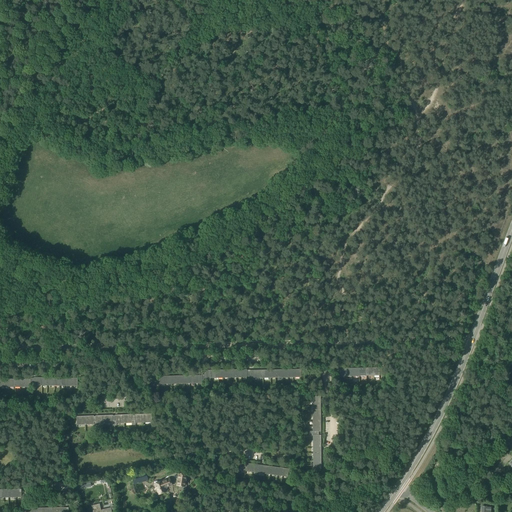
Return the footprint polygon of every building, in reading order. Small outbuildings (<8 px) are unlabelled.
[(344,369),(339,369),(339,377),(344,377),(344,376),(379,375),(379,368),(344,368),(344,369)] [(202,375),(152,376),(152,384),(202,383),(202,380),(206,380),(206,378),(246,377),(246,376),(250,376),(250,378),(301,377),(300,369),(250,370),(246,370),(246,369),(206,370),(206,372),(202,372),(202,375)] [(0,386),(30,387),(30,385),(34,385),(77,386),(77,378),(34,378),(30,378),(30,380),(0,379),(0,386)] [(313,431),(309,431),(309,435),(313,435),(313,471),(321,471),(320,435),(318,435),(318,431),(320,431),(320,396),(313,396),(313,431)] [(93,416),(77,416),(77,424),(93,424),(93,426),(96,426),(96,424),(112,423),(112,425),(116,425),(116,423),(132,423),(132,425),(135,425),(135,422),(151,422),(151,414),(134,415),(132,415),(115,415),(115,416),(112,416),(112,415),(96,416),(93,417),(93,416)] [(64,448),(57,451),(59,456),(70,452),(68,447),(64,449),(64,448)] [(241,463),(240,470),(287,476),(288,469),(241,463)] [(178,473),(176,486),(186,487),(188,474),(178,473)] [(164,478),(154,482),(158,494),(160,493),(162,493),(164,493),(165,491),(166,491),(165,489),(173,486),(170,478),(169,478),(168,476),(164,478)] [(21,489),(0,489),(0,497),(21,497),(21,489)]
